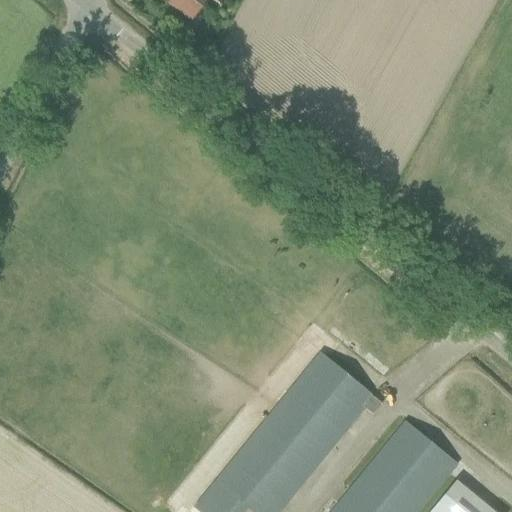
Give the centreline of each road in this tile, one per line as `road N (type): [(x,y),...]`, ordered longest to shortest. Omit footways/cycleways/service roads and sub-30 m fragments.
road 1 (unclassified): [(511,354),(98,3)]
road 2 (unclassified): [(0,184),(98,3)]
